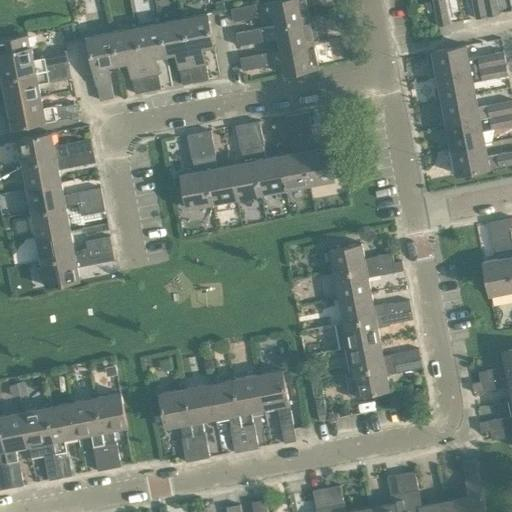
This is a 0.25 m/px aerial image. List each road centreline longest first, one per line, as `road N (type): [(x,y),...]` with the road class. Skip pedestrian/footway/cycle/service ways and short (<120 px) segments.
road 1 (residential): [(0,509),(439,433),(450,396),(413,212)]
road 2 (residential): [(133,263),(112,138),(126,120),(386,71)]
road 3 (residential): [(413,212),(386,71)]
